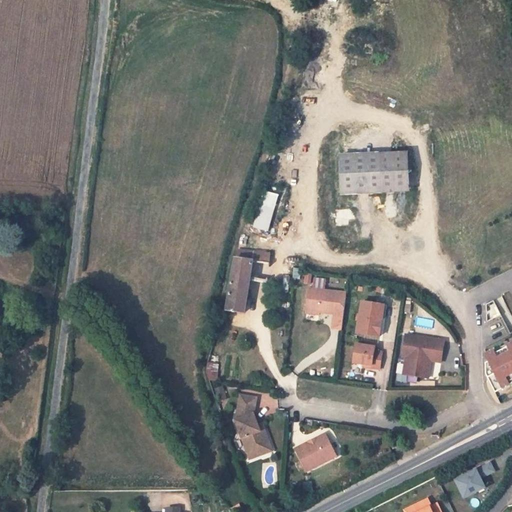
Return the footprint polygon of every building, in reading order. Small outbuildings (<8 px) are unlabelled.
[(408,153),(382,154),(384,194),(410,193),(408,153)] [(342,195),(384,194),(382,154),(341,156),(342,195)] [(269,231),(279,194),(264,190),(253,227),(269,231)] [(260,262),(236,259),(236,261),(227,310),(232,311),(235,311),(244,312),(250,278),(268,281),(270,264),(270,263),(265,262),(260,262)] [(342,318),(345,293),(308,288),(305,311),(318,313),(332,314),(332,317),(342,318)] [(355,331),(377,334),(379,318),(376,318),(378,303),(359,300),(355,331)] [(405,334),(401,356),(405,356),(404,364),(408,365),(407,375),(427,378),(429,364),(427,364),(428,356),(441,358),(444,340),(405,334)] [(489,359),(485,360),(486,374),(495,393),(511,384),(511,341),(506,345),(507,348),(495,354),(494,351),(487,354),(489,359)] [(351,361),(362,363),(369,364),(369,367),(378,368),(380,350),(373,348),(373,345),(354,343),(351,361)] [(219,364),(208,362),(207,370),(207,372),(209,380),(218,381),(219,372),(219,364)] [(223,386),(214,389),(219,402),(227,399),(223,386)] [(255,397),(239,395),(235,420),(249,456),(261,451),(258,443),(266,441),(261,429),(259,430),(257,424),(253,413),(255,397)] [(261,451),(249,456),(250,458),(272,450),(261,423),(257,424),(259,430),(261,429),(266,441),(258,443),(261,451)] [(308,442),(295,449),(307,472),(336,457),(324,434),(313,440),(314,442),(309,444),(308,442)] [(400,440),(391,445),(393,450),(403,445),(400,440)] [(491,465),(457,482),(465,499),(486,489),(481,480),(495,473),(491,465)] [(441,511),(440,509),(437,504),(430,507),(427,500),(410,508),(411,511),(441,511)]
